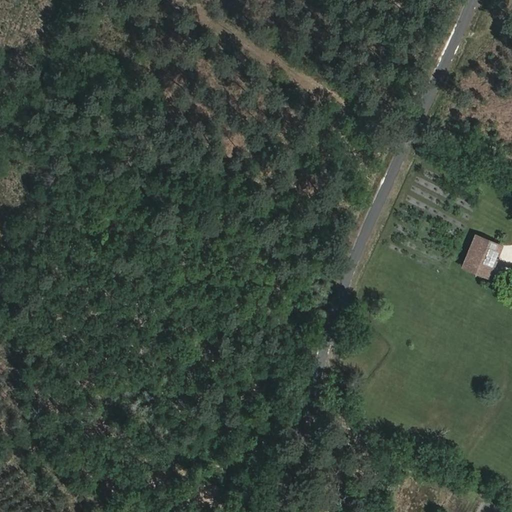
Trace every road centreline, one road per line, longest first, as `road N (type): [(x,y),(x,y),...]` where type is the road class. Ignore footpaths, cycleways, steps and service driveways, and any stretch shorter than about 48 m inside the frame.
road 1 (tertiary): [(277,511),(395,183),(476,0)]
road 2 (track): [(168,0),(411,146)]
